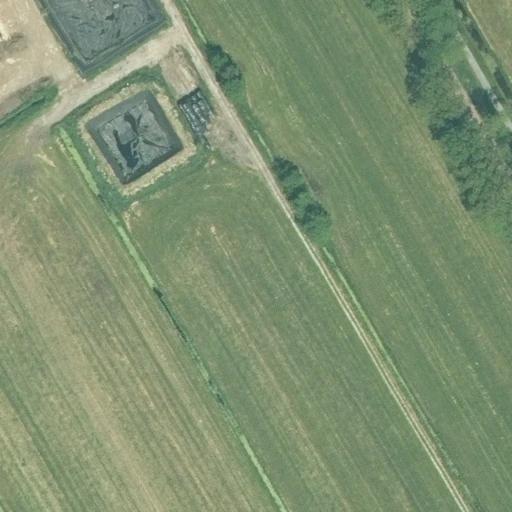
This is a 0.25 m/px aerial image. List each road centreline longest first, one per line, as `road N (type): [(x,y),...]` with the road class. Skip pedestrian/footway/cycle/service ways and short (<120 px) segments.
road 1 (track): [(169,0),(468,511)]
road 2 (track): [(511,193),(398,0)]
